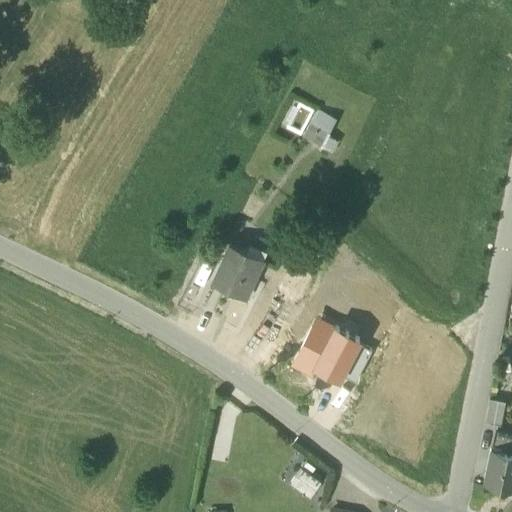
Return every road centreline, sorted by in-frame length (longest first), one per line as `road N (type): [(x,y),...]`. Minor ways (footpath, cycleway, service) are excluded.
road 1 (residential): [(430,511),(173,338)]
road 2 (residential): [(455,511),(511,225)]
road 3 (unclassified): [(0,246),(173,338)]
